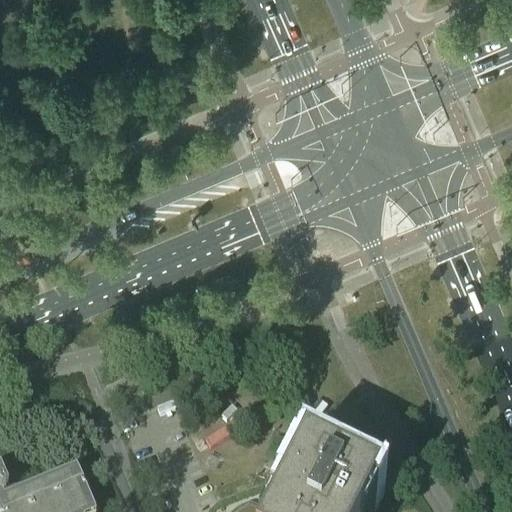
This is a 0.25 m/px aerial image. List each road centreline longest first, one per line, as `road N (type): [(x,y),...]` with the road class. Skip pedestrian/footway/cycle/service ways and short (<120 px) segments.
road 1 (secondary): [(0,338),(348,190)]
road 2 (tertiary): [(348,190),(491,511)]
road 3 (secondary): [(320,134),(0,269)]
road 4 (tertiary): [(511,392),(417,164)]
road 5 (secondary): [(264,0),(320,134)]
road 6 (secondary): [(511,49),(391,104)]
